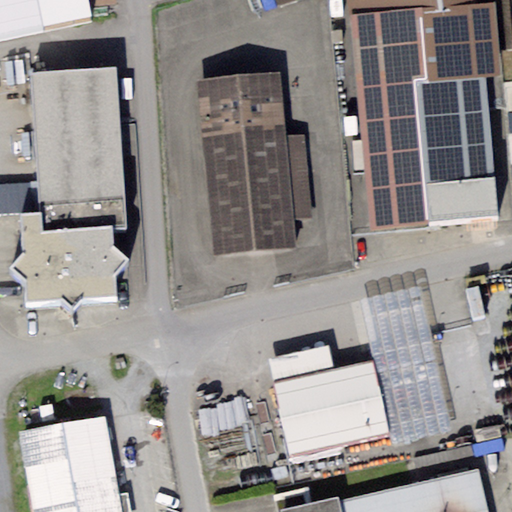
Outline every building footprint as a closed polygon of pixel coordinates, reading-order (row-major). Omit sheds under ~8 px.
[(34,0),(0,0),(0,46),(42,38),(34,0)] [(86,0),(34,0),(42,38),(92,29),(86,0)] [(114,0),(89,0),(90,9),(115,9),(114,0)] [(473,0),(346,0),(349,20),(356,19),(474,4),(473,0)] [(474,4),(356,19),(373,228),(428,222),(418,78),(488,73),(496,73),(494,2),(474,4)] [(116,70),(31,75),(39,213),(20,214),(22,255),(10,268),(23,280),(24,304),(62,303),(73,313),(83,302),(117,300),(115,274),(128,260),(113,246),(112,229),(125,228),(116,70)] [(488,73),(418,78),(428,222),(499,217),(488,73)] [(285,75),(201,83),(217,259),(301,251),(298,220),(316,218),(308,135),(291,136),(285,75)] [(355,305),(368,361),(386,436),(389,448),(453,433),(418,290),(355,305)] [(268,361),(273,383),(333,370),(328,347),(268,361)] [(333,370),(273,383),(290,458),(386,436),(368,361),(333,370)] [(125,511),(108,414),(17,430),(31,511),(125,511)] [(488,511),(479,470),(338,503),(339,511),(488,511)] [(279,511),(311,505),(307,488),(272,496),(275,511),(279,511)] [(311,505),(279,511),(339,511),(338,503),(337,498),(311,505)]
